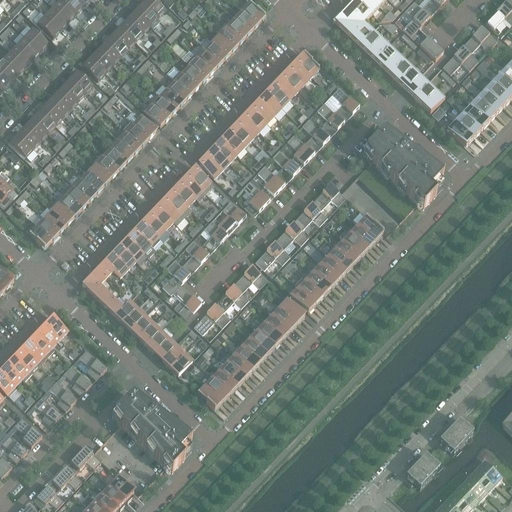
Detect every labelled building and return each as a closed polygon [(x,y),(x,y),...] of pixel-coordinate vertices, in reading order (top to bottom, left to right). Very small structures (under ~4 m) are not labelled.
[(83,10),(72,0),(61,0),(59,2),(76,18),(83,10)] [(90,2),(88,0),(72,0),(83,10),(90,2)] [(165,13),(151,0),(146,0),(141,6),(157,21),(165,13)] [(209,8),(214,3),(210,0),(209,0),(205,5),(209,8)] [(379,9),(369,0),(358,0),(356,2),(372,17),(379,9)] [(387,2),(384,0),(369,0),(379,9),(387,2)] [(429,20),(448,1),(448,0),(447,0),(428,0),(431,2),(422,12),(421,13),(429,20)] [(173,6),(168,1),(164,5),(169,10),(173,6)] [(76,18),(59,2),(52,10),(68,26),(76,18)] [(372,17),(356,2),(334,25),(365,25),(372,17)] [(265,20),(246,3),(239,11),(242,14),(257,29),(265,20)] [(19,13),(25,7),(22,4),(16,10),(19,13)] [(402,13),(408,7),(405,4),(399,10),(402,13)] [(418,31),(429,21),(429,20),(421,13),(422,12),(414,5),(405,14),(412,22),(402,33),(410,40),(415,35),(418,32),(418,31)] [(511,29),(511,11),(505,5),(485,26),(493,33),(504,22),(511,29)] [(157,21),(141,6),(134,14),(150,29),(157,21)] [(197,16),(202,11),(199,7),(193,13),(197,16)] [(19,13),(16,10),(10,16),(14,19),(19,13)] [(26,19),(31,13),(27,10),(22,15),(26,19)] [(68,26),(52,10),(45,18),(61,33),(68,26)] [(192,22),(197,16),(193,13),(188,18),(192,22)] [(396,19),(390,13),(387,17),(393,22),(396,19)] [(150,29),(134,14),(126,22),(142,37),(150,29)] [(257,29),(242,14),(234,22),(249,36),(257,29)] [(19,26),(24,21),(20,17),(15,22),(19,26)] [(61,33),(45,18),(37,26),(53,42),(61,33)] [(5,28),(11,22),(8,19),(2,25),(5,28)] [(142,37),(126,22),(119,29),(135,45),(142,37)] [(186,32),(192,26),(188,22),(182,28),(186,32)] [(249,36),(234,22),(227,30),(242,44),(249,36)] [(171,34),(175,29),(172,25),(167,30),(171,34)] [(374,33),(365,25),(334,25),(359,49),(374,33)] [(242,44),(227,30),(224,27),(216,35),(219,38),(234,52),(242,44)] [(391,36),(397,31),(394,28),(388,34),(391,36)] [(7,38),(12,33),(8,29),(3,34),(7,38)] [(135,45),(119,29),(112,37),(128,53),(135,45)] [(171,34),(167,30),(162,35),(166,39),(171,34)] [(497,45),(482,31),(481,30),(462,50),(470,57),(480,47),(488,55),(497,45)] [(48,47),(32,31),(24,39),(40,55),(48,47)] [(181,35),(177,31),(172,37),(176,41),(181,35)] [(443,55),(428,40),(418,31),(418,32),(427,41),(419,49),(435,64),(443,55)] [(367,56),(382,41),(374,33),(359,49),(367,56)] [(407,46),(410,42),(404,36),(404,37),(401,40),(407,46)] [(128,53),(112,37),(104,45),(116,56),(120,60),(128,53)] [(176,41),(172,37),(166,43),(170,46),(176,41)] [(234,52),(219,38),(212,45),(223,56),(227,60),(234,52)] [(40,55),(24,39),(17,47),(27,56),(33,63),(40,55)] [(156,50),(161,45),(157,41),(152,46),(156,50)] [(375,64),(390,48),(382,41),(367,56),(375,64)] [(416,49),(410,42),(407,46),(413,51),(416,49)] [(120,60),(116,56),(104,45),(97,53),(100,56),(113,68),(120,60)] [(227,60),(223,56),(212,45),(204,53),(208,56),(219,68),(227,60)] [(156,50),(152,46),(147,51),(151,55),(156,50)] [(33,63),(27,56),(17,47),(9,55),(11,56),(25,70),(33,63)] [(161,56),(166,51),(162,47),(157,53),(161,56)] [(383,72),(397,56),(390,48),(375,64),(383,72)] [(219,68),(208,56),(204,53),(201,50),(194,58),(197,61),(212,75),(219,68)] [(478,64),(470,57),(462,50),(442,71),(454,82),(457,79),(453,75),(461,67),(469,74),(478,64)] [(423,61),(426,58),(419,51),(419,52),(417,55),(423,61)] [(113,68),(100,56),(97,53),(89,61),(105,76),(113,68)] [(156,62),(161,56),(157,53),(152,58),(156,62)] [(25,70),(11,56),(9,55),(2,63),(18,78),(25,70)] [(390,79),(405,63),(397,56),(383,72),(390,79)] [(141,65),(146,60),(142,57),(137,62),(141,65)] [(319,72),(304,58),(296,66),(311,80),(319,72)] [(432,63),(426,58),(423,61),(429,66),(432,63),(432,64),(432,63)] [(489,68),(493,63),(488,58),(484,63),(489,68)] [(105,76),(89,61),(82,69),(98,84),(105,76)] [(212,75),(197,61),(190,69),(205,83),(212,75)] [(141,65),(137,62),(132,67),(136,70),(141,65)] [(18,78),(2,63),(0,64),(0,76),(11,86),(18,78)] [(151,66),(147,63),(142,68),(146,72),(151,66)] [(398,86),(413,71),(405,63),(390,79),(398,86)] [(311,80),(296,66),(289,74),(304,88),(311,80)] [(151,77),(146,72),(142,68),(135,76),(144,85),(151,77)] [(205,83),(190,69),(182,77),(197,91),(205,83)] [(511,75),(507,70),(499,78),(511,89),(511,75)] [(406,94),(421,79),(413,71),(398,86),(406,94)] [(126,81),(131,76),(127,72),(122,77),(126,81)] [(93,89),(77,74),(69,82),(85,97),(93,89)] [(197,91),(182,77),(179,74),(172,82),(175,84),(190,99),(197,91)] [(304,88),(289,74),(281,81),(296,96),(304,88)] [(446,83),(449,80),(443,74),(440,77),(446,83)] [(11,86),(0,76),(0,90),(3,94),(11,86)] [(121,86),(126,81),(122,77),(118,82),(121,86)] [(131,88),(136,82),(133,78),(127,84),(131,88)] [(511,101),(511,89),(499,78),(492,85),(510,103),(511,101)] [(422,109),(437,93),(425,82),(421,79),(406,94),(410,97),(413,101),(422,109)] [(455,86),(449,80),(446,83),(452,89),(455,86)] [(468,80),(462,87),(465,89),(471,83),(468,80)] [(296,96),(281,81),(274,89),(289,104),(296,96)] [(85,97),(69,82),(61,90),(78,105),(85,97)] [(126,93),(131,88),(127,84),(122,90),(126,93)] [(190,99),(175,84),(167,92),(182,107),(190,99)] [(331,94),(336,89),(333,85),(327,91),(331,94)] [(510,103),(492,85),(484,93),(503,111),(510,103)] [(289,104),(274,89),(266,97),(281,112),(289,104)] [(78,105),(61,90),(54,98),(70,113),(78,105)] [(110,98),(114,93),(111,90),(106,95),(110,98)] [(359,110),(339,91),(332,98),(342,108),(334,116),(344,126),(359,110)] [(182,107),(167,92),(160,100),(175,115),(182,107)] [(430,116),(445,101),(437,93),(422,109),(430,116)] [(503,111),(484,93),(477,101),(495,119),(503,111)] [(321,105),(327,99),(323,96),(317,101),(321,105)] [(103,106),(107,101),(104,97),(99,102),(103,106)] [(175,115),(160,100),(157,97),(149,105),(167,122),(175,115)] [(281,112),(266,97),(259,105),(274,119),(281,112)] [(70,113),(54,98),(47,105),(63,121),(70,113)] [(112,107),(117,102),(114,98),(108,104),(112,107)] [(321,105),(317,101),(312,107),(316,110),(321,105)] [(495,119),(477,101),(469,109),(488,127),(495,119)] [(107,113),(112,107),(108,104),(103,109),(107,113)] [(63,121),(47,105),(39,113),(55,129),(63,121)] [(167,122),(149,105),(141,113),(160,131),(167,122)] [(274,119),(259,105),(251,113),(266,127),(274,119)] [(344,126),(334,116),(324,107),(317,114),(327,124),(319,132),(329,142),(344,126)] [(448,111),(443,107),(439,110),(444,115),(448,111)] [(91,118),(96,113),(92,109),(87,114),(91,118)] [(488,127),(469,109),(462,117),(480,134),(488,127)] [(306,121),(312,115),(308,111),(302,117),(306,121)] [(55,129),(39,113),(32,121),(48,136),(55,129)] [(266,127),(251,113),(244,121),(259,135),(266,127)] [(91,118),(87,114),(82,119),(86,123),(91,118)] [(97,123),(103,117),(99,114),(93,119),(97,123)] [(301,126),(306,121),(302,117),(297,122),(301,126)] [(480,134),(462,117),(454,125),(473,142),(480,134)] [(97,123),(93,119),(88,125),(92,129),(97,123)] [(156,134),(141,120),(133,128),(149,142),(156,134)] [(48,136),(32,121),(24,129),(40,144),(48,136)] [(259,135),(244,121),(236,128),(251,143),(259,135)] [(329,142),(319,132),(309,122),(302,130),(312,139),(304,148),(314,157),(329,142)] [(81,129),(77,125),(72,130),(76,133),(81,129)] [(149,142),(133,128),(131,125),(123,133),(141,150),(149,142)] [(473,142),(454,125),(447,133),(465,150),(473,142)] [(291,136),(297,130),(293,127),(288,132),(291,136)] [(251,143),(236,128),(229,136),(244,151),(251,143)] [(40,144),(24,129),(17,137),(33,152),(40,144)] [(82,139),(88,133),(84,129),(79,135),(82,139)] [(76,133),(72,130),(67,135),(71,139),(76,133)] [(286,142),(291,136),(288,132),(282,138),(286,142)] [(141,150),(123,133),(116,141),(134,158),(141,150)] [(82,139),(79,135),(73,141),(77,144),(82,139)] [(244,151),(229,136),(221,144),(236,159),(244,151)] [(33,152),(17,137),(9,145),(25,160),(33,152)] [(423,213),(443,192),(437,186),(443,181),(414,160),(407,155),(405,157),(401,153),(403,151),(383,137),(366,155),(372,164),(341,197),(346,202),(350,206),(366,221),(383,237),(386,240),(415,209),(419,215),(422,212),(423,213)] [(314,157),(304,148),(294,138),(287,145),(297,155),(289,163),(299,173),(314,157)] [(66,144),(62,141),(57,146),(61,149),(66,144)] [(134,158),(116,141),(108,149),(111,151),(126,166),(134,158)] [(276,152),(282,146),(278,143),(273,148),(276,152)] [(236,159),(221,144),(214,152),(229,166),(236,159)] [(68,154),(73,149),(69,145),(64,151),(68,154)] [(61,149),(57,146),(53,150),(56,154),(61,149)] [(271,157),(276,152),(273,148),(267,154),(271,157)] [(68,154),(64,151),(58,156),(62,160),(68,154)] [(126,166),(111,151),(104,159),(119,173),(126,166)] [(229,166),(214,152),(206,160),(221,174),(229,166)] [(299,173),(289,163),(279,153),(272,161),(282,171),(275,179),(284,188),(299,173)] [(12,163),(16,158),(12,155),(8,159),(12,163)] [(46,165),(51,160),(47,156),(42,161),(46,165)] [(119,173),(104,159),(101,156),(94,164),(96,167),(111,181),(119,173)] [(20,162),(16,158),(12,163),(16,166),(20,162)] [(261,168),(267,162),(263,158),(258,164),(261,168)] [(221,174),(206,160),(199,168),(214,182),(221,174)] [(46,165),(42,161),(38,166),(42,170),(46,165)] [(53,170),(58,164),(54,161),(49,166),(53,170)] [(256,173),(261,168),(258,164),(252,169),(256,173)] [(53,170),(49,166),(43,172),(47,176),(53,170)] [(111,181),(96,167),(89,175),(104,189),(111,181)] [(284,188),(275,179),(264,169),(257,176),(268,186),(260,194),(270,204),(284,188)] [(211,186),(195,171),(188,180),(203,194),(211,186)] [(0,190),(5,186),(9,181),(1,174),(0,175),(0,190)] [(247,183),(252,178),(248,174),(243,180),(247,183)] [(104,189),(89,175),(81,182),(96,197),(104,189)] [(39,187),(42,183),(36,178),(33,181),(39,187)] [(96,197),(81,182),(78,180),(71,187),(89,205),(96,197)] [(203,194),(188,180),(180,187),(195,202),(203,194)] [(241,189),(247,183),(243,180),(237,185),(241,189)] [(39,187),(33,181),(30,185),(35,190),(39,187)] [(270,204),(260,194),(249,185),(242,192),(253,202),(244,211),(254,220),(270,204)] [(0,206),(9,198),(13,193),(5,186),(0,190),(0,206)] [(89,205),(71,187),(63,195),(82,213),(89,205)] [(195,202),(180,187),(173,195),(188,210),(195,202)] [(346,202),(341,197),(330,187),(311,207),(320,215),(320,214),(331,203),(338,210),(342,206),(346,202)] [(231,199),(237,193),(233,190),(228,196),(231,199)] [(24,202),(29,197),(25,193),(20,199),(24,202)] [(82,213),(63,195),(56,203),(74,220),(82,213)] [(188,210),(173,195),(165,203),(180,218),(188,210)] [(0,208),(4,212),(11,205),(13,202),(9,198),(0,206),(0,208)] [(24,202),(20,199),(15,204),(19,208),(24,202)] [(223,208),(228,203),(224,199),(219,205),(223,208)] [(350,206),(346,202),(342,206),(346,210),(350,206)] [(74,220),(56,203),(49,211),(52,214),(67,228),(74,220)] [(180,218),(165,203),(158,211),(173,225),(180,218)] [(227,239),(246,220),(230,205),(222,213),(229,220),(219,231),(227,239)] [(327,221),(320,214),(320,215),(311,207),(293,226),(301,234),(302,234),(312,223),(319,230),(327,221)] [(9,219),(15,212),(11,209),(5,215),(9,219)] [(213,219),(218,213),(214,209),(209,215),(213,219)] [(173,225),(158,211),(150,219),(165,233),(173,225)] [(67,228),(52,214),(44,222),(59,236),(67,228)] [(213,219),(209,215),(204,221),(208,224),(213,219)] [(165,233),(150,219),(143,227),(158,241),(165,233)] [(383,237),(366,221),(358,229),(375,245),(383,237)] [(59,236),(44,222),(37,229),(52,244),(59,236)] [(227,239),(219,231),(212,224),(204,233),(211,240),(200,251),(209,259),(227,239)] [(198,234),(203,229),(199,225),(194,231),(198,234)] [(52,244),(37,229),(34,226),(26,234),(26,235),(44,252),(52,244)] [(309,241),(302,234),(301,234),(293,226),(274,246),(283,254),(293,243),(300,249),(309,241)] [(158,241),(143,227),(135,234),(151,249),(158,241)] [(375,245),(358,229),(350,237),(368,253),(375,245)] [(198,234),(194,231),(189,236),(193,240),(198,234)] [(322,240),(327,235),(322,231),(318,235),(322,240)] [(151,249),(135,234),(128,242),(143,257),(151,249)] [(368,253),(350,237),(343,244),(360,261),(368,253)] [(183,250),(188,244),(184,241),(179,246),(183,250)] [(143,257),(128,242),(120,250),(136,265),(143,257)] [(209,259),(200,251),(193,244),(185,252),(192,259),(182,270),(190,278),(209,259)] [(360,261),(343,244),(336,252),(353,269),(360,261)] [(183,250),(179,246),(174,252),(178,256),(183,250)] [(290,260),(283,254),(274,246),(255,266),(263,274),(275,262),(282,269),(290,260)] [(353,269),(336,252),(332,249),(325,257),(328,260),(345,276),(353,269)] [(136,265),(120,250),(113,258),(128,272),(136,265)] [(168,266),(174,260),(170,256),(164,262),(168,266)] [(128,272),(113,258),(106,266),(113,274),(120,281),(128,272)] [(345,276),(328,260),(321,268),(338,284),(345,276)] [(163,271),(168,266),(164,262),(159,267),(163,271)] [(190,278),(182,270),(174,263),(166,272),(173,279),(163,290),(171,298),(172,297),(180,288),(190,278)] [(70,269),(65,264),(61,268),(66,273),(70,269)] [(106,281),(113,274),(106,266),(98,274),(106,281)] [(338,284),(321,268),(313,276),(330,292),(338,284)] [(241,297),(252,286),(259,293),(267,284),(252,269),(233,289),(241,297)] [(14,284),(0,270),(0,286),(6,292),(7,291),(14,284)] [(153,281),(159,276),(155,272),(149,278),(153,281)] [(115,304),(99,289),(106,281),(98,274),(83,289),(107,312),(115,304)] [(330,292),(313,276),(306,284),(323,300),(330,292)] [(148,287),(153,281),(149,278),(144,283),(148,287)] [(323,300),(306,284),(298,291),(315,308),(323,300)] [(138,287),(133,292),(137,296),(142,291),(138,287)] [(201,308),(180,288),(172,297),(185,308),(178,315),(186,324),(201,308)] [(249,304),(241,297),(233,289),(214,308),(223,316),(233,306),(240,312),(249,304)] [(153,296),(147,290),(144,294),(149,299),(153,296)] [(315,308),(298,291),(291,300),(308,316),(315,308)] [(158,301),(153,296),(149,299),(155,305),(158,301)] [(36,305),(30,300),(26,304),(32,309),(36,305)] [(304,319),(287,303),(280,311),(297,328),(304,319)] [(122,311),(115,304),(107,312),(115,319),(122,311)] [(123,327),(137,312),(129,304),(122,311),(115,319),(123,327)] [(168,310),(163,305),(159,309),(165,314),(168,310)] [(230,323),(223,316),(214,308),(193,330),(202,339),(215,325),(222,332),(230,323)] [(174,316),(168,310),(165,314),(170,320),(174,316)] [(251,314),(247,310),(239,318),(244,322),(251,314)] [(297,328),(280,311),(272,319),(289,335),(297,328)] [(131,334),(145,319),(137,312),(123,327),(131,334)] [(138,342),(153,327),(145,319),(131,334),(138,342)] [(289,335),(272,319),(265,327),(282,343),(289,335)] [(184,326),(179,320),(175,324),(181,330),(184,326)] [(67,335),(59,327),(53,321),(46,328),(45,329),(59,343),(67,335)] [(146,349),(160,334),(153,327),(138,342),(146,349)] [(282,343),(265,327),(257,335),(274,351),(282,343)] [(59,343),(45,329),(44,331),(39,336),(38,337),(52,351),(59,343)] [(197,338),(191,333),(188,336),(193,342),(197,338)] [(172,345),(169,342),(160,334),(146,349),(157,360),(162,364),(176,349),(172,345)] [(274,351),(257,335),(250,343),(267,359),(274,351)] [(54,353),(52,351),(38,337),(36,339),(31,344),(30,345),(47,361),(54,353)] [(216,342),(212,347),(211,348),(210,350),(213,353),(221,345),(217,341),(216,342)] [(208,348),(202,343),(198,347),(204,352),(208,348)] [(267,359),(250,343),(242,351),(259,367),(267,359)] [(47,361),(30,345),(29,346),(24,352),(23,353),(37,367),(39,369),(47,361)] [(170,372),(184,357),(176,349),(162,364),(170,372)] [(76,359),(79,356),(74,351),(71,354),(76,359)] [(206,361),(213,354),(209,351),(203,358),(206,361)] [(259,367),(242,351),(235,358),(252,375),(259,367)] [(37,367),(23,353),(22,354),(16,359),(15,361),(30,374),(37,367)] [(106,372),(96,362),(86,353),(71,369),(74,371),(81,364),(90,371),(87,375),(96,383),(106,372)] [(76,359),(71,354),(68,357),(73,362),(76,359)] [(178,379),(192,364),(184,357),(170,372),(178,379)] [(252,375),(235,358),(227,366),(244,383),(252,375)] [(30,374),(15,361),(14,362),(9,367),(8,368),(22,382),(24,384),(32,377),(30,374)] [(244,383),(227,366),(220,374),(237,390),(244,383)] [(61,375),(64,372),(59,367),(56,370),(61,375)] [(22,382),(8,368),(7,370),(1,375),(0,376),(15,390),(22,382)] [(191,377),(188,374),(192,370),(190,368),(181,377),(186,382),(191,377)] [(91,388),(74,371),(71,369),(56,384),(59,387),(66,380),(75,387),(72,391),(81,399),(91,388)] [(61,375),(56,370),(53,373),(58,378),(61,375)] [(237,390),(220,374),(212,382),(229,398),(237,390)] [(17,392),(15,390),(0,376),(0,391),(9,400),(17,392)] [(229,398),(212,382),(205,390),(222,406),(229,398)] [(76,404),(59,387),(56,384),(52,389),(49,392),(46,396),(41,400),(44,403),(51,396),(60,402),(57,407),(65,415),(76,404)] [(52,389),(46,384),(43,387),(49,392),(52,389)] [(49,392),(43,387),(40,390),(46,396),(49,392)] [(222,406),(205,390),(197,398),(214,414),(222,406)] [(34,403),(29,398),(26,401),(32,406),(34,403)] [(61,420),(44,403),(41,400),(26,416),(29,419),(36,411),(45,418),(42,422),(50,431),(61,420)] [(132,400),(114,419),(115,419),(121,428),(128,439),(131,435),(144,455),(148,451),(161,470),(164,467),(167,470),(171,476),(184,463),(179,457),(181,455),(184,453),(185,451),(186,450),(191,444),(188,442),(180,436),(163,423),(162,424),(160,422),(161,422),(156,418),(147,412),(147,411),(132,400)] [(32,406),(26,401),(23,404),(29,409),(32,406)] [(15,424),(9,419),(6,422),(12,427),(15,424)] [(511,420),(503,430),(511,438),(511,437),(511,438),(511,420)] [(42,440),(32,430),(22,421),(7,436),(9,439),(16,432),(25,439),(22,443),(31,451),(42,440)] [(12,427),(6,422),(3,425),(9,430),(12,427)] [(453,458),(473,437),(459,424),(439,445),(453,458)] [(27,456),(9,439),(7,436),(2,442),(0,443),(0,448),(1,448),(10,454),(7,458),(16,467),(27,456)] [(101,465),(93,457),(85,450),(71,465),(79,473),(85,466),(94,473),(98,468),(101,465)] [(420,493),(439,472),(426,459),(406,480),(416,489),(418,492),(420,493)] [(12,471),(0,460),(0,483),(1,483),(12,471)] [(503,481),(486,465),(478,473),(495,489),(503,481)] [(82,485),(78,481),(66,469),(52,485),(60,493),(66,486),(75,492),(82,485)] [(495,489),(478,473),(470,481),(488,497),(495,489)] [(134,496),(115,479),(108,487),(126,504),(130,499),(134,496)] [(488,497),(470,481),(463,489),(480,505),(488,497)] [(126,504),(108,487),(100,495),(118,511),(121,511),(124,508),(123,507),(126,504)] [(60,501),(48,489),(33,504),(41,511),(48,506),(56,511),(64,504),(60,501)] [(473,511),(480,505),(463,489),(456,496),(472,511),(473,511)] [(118,511),(100,495),(93,502),(102,511),(118,511)] [(472,511),(456,496),(448,504),(456,511),(472,511)] [(496,508),(499,505),(493,499),(489,502),(496,508)] [(102,511),(93,502),(85,510),(87,511),(102,511)]
